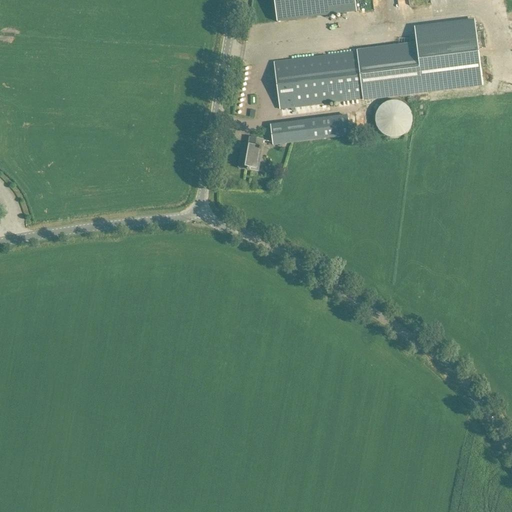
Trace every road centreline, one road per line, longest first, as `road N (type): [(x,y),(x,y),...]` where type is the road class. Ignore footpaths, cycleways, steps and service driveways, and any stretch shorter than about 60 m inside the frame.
road 1 (unclassified): [(511,452),(462,383),(416,341),(287,255),(199,215)]
road 2 (unclassified): [(199,215),(236,0)]
road 3 (unclassified): [(0,243),(199,215)]
